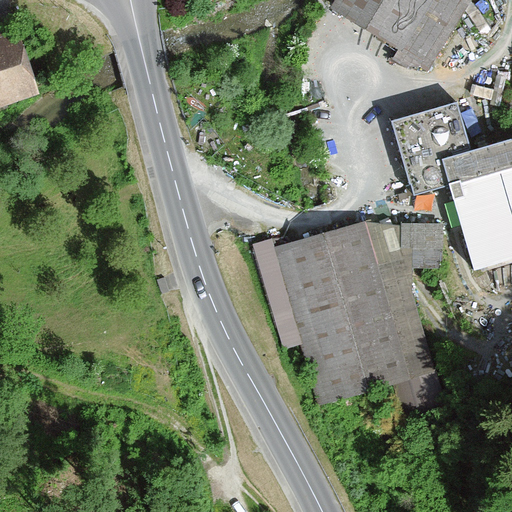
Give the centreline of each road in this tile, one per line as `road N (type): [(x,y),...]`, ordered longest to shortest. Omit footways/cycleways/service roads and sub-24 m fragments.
road 1 (secondary): [(126,0),(211,297),(323,511)]
road 2 (unknown): [(172,173),(273,220),(329,216),(350,195),(368,106),(388,90),(468,73),(511,15)]
